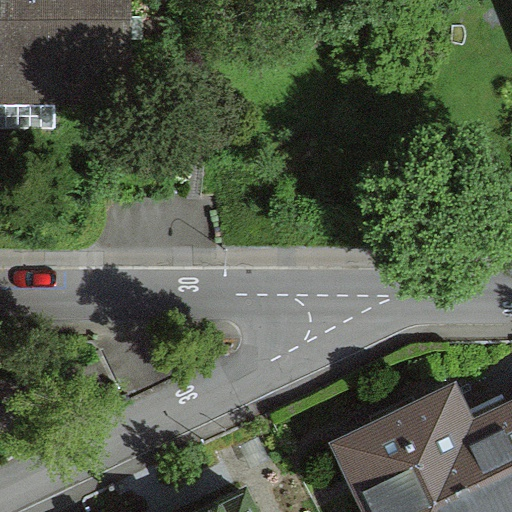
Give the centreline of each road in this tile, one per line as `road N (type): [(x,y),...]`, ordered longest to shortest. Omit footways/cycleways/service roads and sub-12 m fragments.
road 1 (residential): [(0,484),(385,300)]
road 2 (residential): [(385,300),(0,295)]
road 3 (residential): [(511,296),(385,300)]
